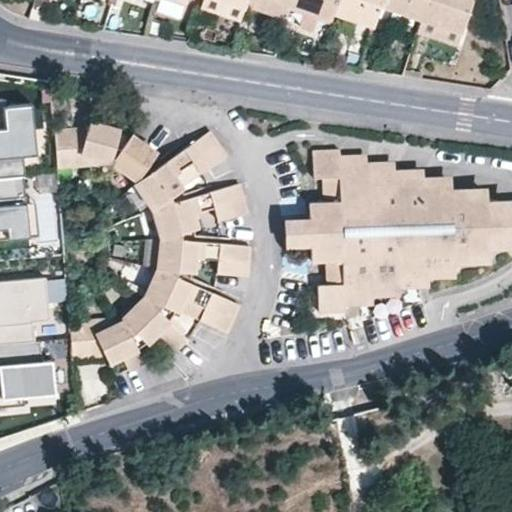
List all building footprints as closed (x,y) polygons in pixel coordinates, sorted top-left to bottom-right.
[(220,0),(245,9),(247,0),(220,0)] [(334,13),(337,0),(292,0),(291,5),(331,18),(334,13)] [(337,0),(334,13),(373,27),(381,4),(382,0),(337,0)] [(428,0),(382,0),(381,4),(422,19),(428,0)] [(461,32),(472,1),(468,0),(428,0),(422,19),(461,32)] [(3,98),(0,97),(0,156),(32,153),(28,104),(3,106),(3,98)] [(87,127),(81,152),(112,159),(119,128),(89,120),(87,127)] [(87,127),(71,128),(74,162),(112,159),(81,152),(87,127)] [(192,160),(199,169),(223,152),(206,127),(181,144),(192,160)] [(53,130),(54,141),(56,164),(74,162),(71,128),(53,130)] [(130,132),(112,159),(137,176),(159,159),(156,155),(157,151),(130,132)] [(192,160),(181,144),(163,157),(174,173),(192,160)] [(159,159),(137,176),(156,204),(182,185),(174,173),(163,157),(159,159)] [(375,302),(402,300),(403,291),(429,289),(429,282),(457,281),(457,277),(473,276),(472,270),(491,269),(491,266),(502,265),(508,262),(511,258),(511,215),(507,211),(500,210),(488,210),(488,207),(470,208),(469,203),(453,204),(453,197),(423,199),(423,192),(398,192),(398,186),(369,187),(368,177),(343,178),(342,165),(316,166),(316,193),(325,193),(326,215),(312,216),(313,241),(312,242),(306,242),(305,241),(304,239),(302,238),(300,238),(299,238),(296,238),(294,239),(292,241),(291,243),(291,247),(292,250),(294,254),(298,254),(302,254),(306,251),(313,251),(315,274),(330,273),(331,297),(322,298),(322,324),(349,324),(348,310),(374,308),(375,302)] [(238,183),(211,190),(214,206),(217,218),(246,211),(238,183)] [(182,185),(156,204),(164,234),(191,228),(195,228),(191,212),(187,195),(184,196),(182,185)] [(187,195),(191,212),(214,206),(211,190),(187,195)] [(32,207),(0,208),(0,241),(34,240),(32,207)] [(191,228),(164,234),(161,268),(189,270),(193,270),(195,254),(196,238),(192,238),(191,228)] [(196,238),(195,254),(218,256),(219,241),(196,238)] [(216,270),(245,273),(249,243),(219,241),(218,256),(216,270)] [(189,270),(161,268),(148,296),(177,311),(183,298),(191,281),(187,279),(189,270)] [(0,342),(35,340),(33,323),(50,322),(46,277),(0,281),(0,342)] [(191,281),(183,298),(204,309),(212,292),(191,281)] [(204,309),(200,320),(226,332),(238,305),(212,292),(204,309)] [(125,319),(137,349),(159,334),(172,323),(148,296),(125,319)] [(125,319),(88,322),(89,357),(106,355),(98,332),(125,319)] [(137,349),(125,319),(98,332),(106,355),(109,360),(121,356),(137,349)] [(88,322),(70,323),(73,359),(89,357),(88,322)] [(172,323),(159,334),(173,350),(185,338),(172,323)] [(35,340),(0,342),(0,405),(23,403),(22,395),(54,392),(51,359),(40,359),(38,340),(35,340)] [(121,356),(127,370),(143,363),(137,349),(121,356)]
